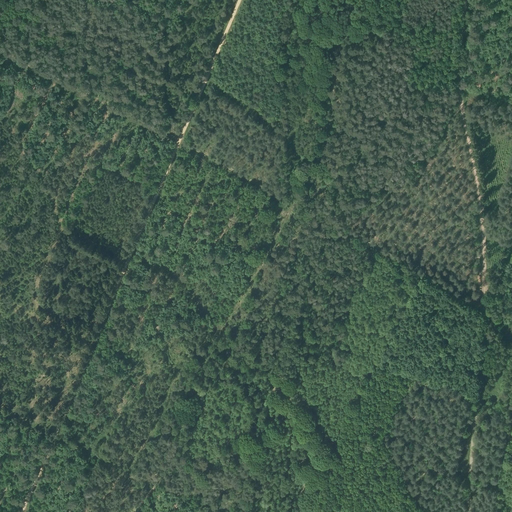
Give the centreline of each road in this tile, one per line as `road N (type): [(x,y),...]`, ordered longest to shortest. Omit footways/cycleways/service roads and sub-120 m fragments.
road 1 (track): [(236,0),(17,511)]
road 2 (track): [(472,511),(488,322),(483,194),(457,76),(464,0)]
road 3 (track): [(303,509),(420,260)]
road 4 (track): [(314,202),(486,297)]
